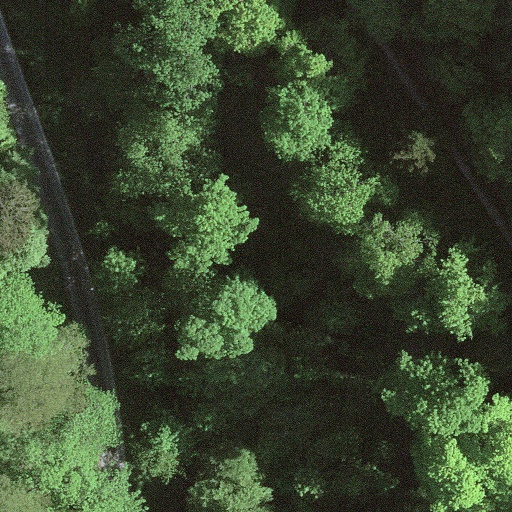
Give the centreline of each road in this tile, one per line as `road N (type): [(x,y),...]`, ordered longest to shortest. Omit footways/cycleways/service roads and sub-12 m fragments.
road 1 (track): [(122,511),(92,285),(0,31)]
road 2 (track): [(362,0),(511,233)]
